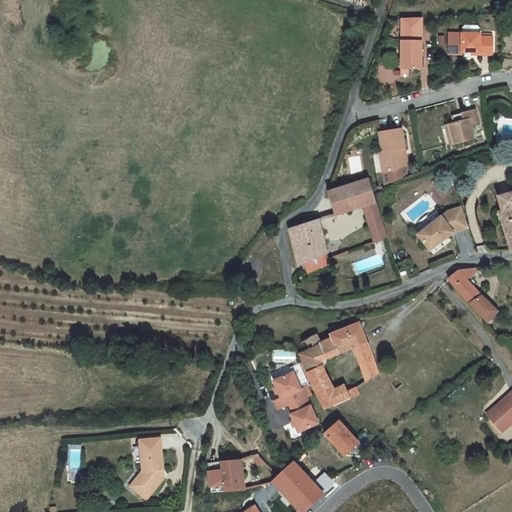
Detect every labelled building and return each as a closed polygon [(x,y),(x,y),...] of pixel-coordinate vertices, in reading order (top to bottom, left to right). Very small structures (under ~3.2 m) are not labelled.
[(422,18),(402,19),(402,41),(401,59),(404,59),(404,69),(401,69),(401,76),(408,76),(408,69),(421,70),(421,42),(422,18)] [(463,34),(462,34),(462,45),(454,45),(453,54),(462,55),(462,52),(472,52),(479,53),(479,55),(492,55),(493,38),(480,37),(480,34),(479,34),(479,28),(477,26),(465,26),(463,28),(463,34)] [(454,123),(450,125),(455,144),(473,139),(470,127),(479,124),(475,110),(461,114),(463,121),(454,123)] [(463,121),(461,114),(452,116),(454,123),(463,121)] [(451,145),(455,144),(450,125),(446,125),(451,145)] [(402,129),(379,133),(382,151),(384,151),(388,171),(398,169),(400,167),(408,165),(402,129)] [(383,172),(388,171),(384,151),(382,151),(380,152),(383,172)] [(363,206),(376,202),(372,190),(368,179),(328,192),(335,215),(363,206)] [(502,211),(498,212),(511,252),(511,251),(511,192),(498,197),(502,211)] [(363,206),(366,215),(378,211),(376,202),(363,206)] [(462,207),(447,211),(441,217),(436,211),(413,229),(418,235),(430,250),(453,232),(467,228),(468,227),(462,207)] [(378,211),(366,215),(375,242),(375,243),(387,239),(378,211)] [(289,228),(298,266),(304,264),(326,255),(327,254),(319,219),(289,228)] [(326,255),(304,264),(308,274),(328,265),(326,255)] [(473,306),(487,322),(498,311),(474,288),(464,276),(474,274),(473,269),(460,271),(459,270),(447,279),(448,279),(461,294),(473,306)] [(353,344),(355,347),(367,342),(359,323),(331,334),(332,337),(327,340),(334,355),(340,353),(339,350),(353,344)] [(316,334),(301,342),(306,351),(321,343),(316,334)] [(334,355),(327,340),(321,343),(328,358),(334,355)] [(363,370),(375,365),(370,350),(367,342),(355,347),(363,370)] [(314,388),(315,390),(330,383),(327,377),(323,368),(328,358),(321,343),(306,351),(300,355),(314,388)] [(340,353),(355,347),(353,344),(339,350),(340,353)] [(378,373),(375,365),(363,370),(367,381),(378,373)] [(293,373),(274,381),(281,399),(286,397),(290,405),(306,398),(303,389),(301,389),(293,373)] [(315,390),(319,399),(334,391),(330,383),(315,390)] [(319,399),(325,409),(339,403),(350,397),(348,391),(345,386),(334,391),(319,399)] [(358,392),(357,389),(357,388),(348,391),(350,397),(354,396),(353,395),(358,392)] [(502,432),(511,422),(511,392),(511,393),(511,395),(489,417),(502,432)] [(489,417),(511,395),(511,393),(487,415),(489,417)] [(286,397),(281,399),(275,401),(278,410),(290,405),(286,397)] [(306,398),(290,405),(293,413),(291,415),(299,432),(318,423),(306,398)] [(358,443),(339,421),(324,434),(344,456),(358,443)] [(313,444),(308,449),(311,453),(317,448),(313,444)] [(146,500),(164,478),(161,475),(161,470),(163,470),(162,451),(143,453),(141,453),(143,471),(138,477),(142,479),(134,489),(146,500)] [(258,455),(253,456),(259,468),(268,465),(258,455)] [(242,469),(241,459),(234,460),(221,461),(224,489),(225,492),(240,489),(239,481),(243,480),(243,473),(239,474),(238,469),(242,469)] [(304,511),(324,495),(294,462),(279,476),(273,481),(273,482),(279,488),(300,511),(304,511)] [(279,476),(268,465),(259,468),(267,484),(273,482),(273,481),(279,476)] [(130,486),(134,489),(142,479),(138,477),(130,486)] [(271,490),(279,488),(273,482),(267,484),(271,490)]
